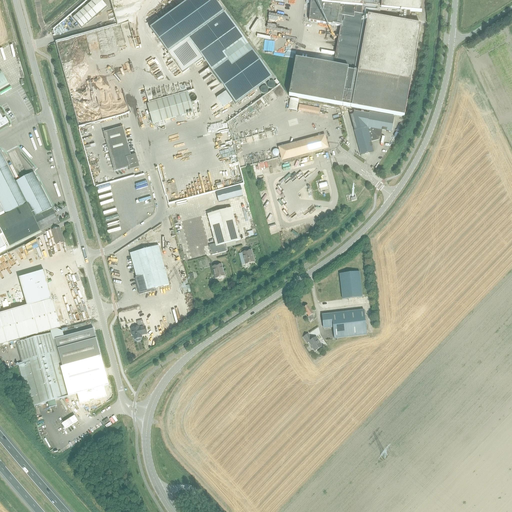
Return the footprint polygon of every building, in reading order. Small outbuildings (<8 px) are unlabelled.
[(100,0),(94,0),(73,19),(82,28),(100,13),(109,10),(106,0),(103,0),(102,1),(100,0)] [(190,0),(150,30),(183,74),(203,60),(235,105),(272,78),(225,13),(216,1),(218,0),(190,0)] [(310,0),(309,21),(341,27),(334,66),(296,59),(289,96),(404,117),(421,26),(409,23),(410,11),(422,12),(422,0),(310,0)] [(147,65),(158,55),(156,53),(144,63),(147,65)] [(153,124),(193,113),(188,93),(147,105),(153,124)] [(288,110),(297,111),(299,100),(290,99),(288,110)] [(349,111),(361,155),(373,152),(371,142),(379,140),(380,138),(382,130),(391,132),(394,119),(349,111)] [(0,113),(0,127),(9,122),(5,117),(3,119),(0,113)] [(123,127),(104,133),(114,171),(129,167),(129,170),(139,168),(136,155),(131,156),(123,127)] [(324,137),(279,149),(283,160),(327,148),(324,137)] [(0,252),(6,249),(0,236),(0,235),(2,235),(9,248),(41,232),(41,231),(59,222),(52,208),(34,173),(16,182),(0,151),(0,201),(7,215),(0,218),(0,252)] [(324,183),(319,184),(320,188),(320,191),(328,189),(327,186),(326,182),(324,183)] [(232,208),(207,215),(215,244),(209,246),(212,256),(228,251),(226,244),(240,240),(232,208)] [(51,229),(55,244),(63,242),(59,227),(51,229)] [(151,292),(151,290),(169,285),(159,246),(130,254),(137,278),(135,279),(137,289),(138,289),(140,294),(145,293),(145,294),(151,292)] [(254,262),(251,251),(243,253),(246,265),(254,262)] [(221,265),(213,267),(216,279),(218,278),(219,279),(221,278),(222,277),(224,276),(221,265)] [(26,305),(52,298),(45,272),(19,279),(26,305)] [(342,300),(362,297),(360,272),(340,274),(342,300)] [(131,329),(139,341),(187,309),(175,290),(157,302),(162,309),(131,329)] [(60,328),(52,299),(0,314),(0,346),(51,332),(60,328)] [(87,312),(85,304),(73,307),(75,315),(87,312)] [(303,309),(308,317),(310,321),(314,319),(312,315),(313,314),(308,306),(303,309)] [(72,307),(65,309),(67,317),(74,315),(72,307)] [(127,311),(128,318),(136,317),(136,310),(127,311)] [(324,329),(333,328),(334,339),(367,335),(365,324),(364,311),(322,316),(324,329)] [(52,334),(19,342),(35,405),(68,397),(68,398),(77,396),(79,406),(107,399),(104,389),(108,388),(94,330),(63,338),(61,329),(57,330),(51,332),(52,334)] [(315,352),(322,347),(318,341),(316,338),(312,340),(308,334),(303,338),(307,344),(309,343),(315,352)]
